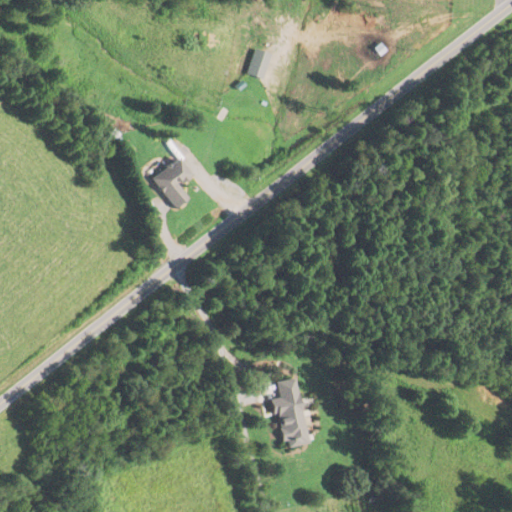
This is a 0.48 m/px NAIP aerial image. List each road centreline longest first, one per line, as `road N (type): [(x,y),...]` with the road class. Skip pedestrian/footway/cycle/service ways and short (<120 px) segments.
road 1 (residential): [(0,402),(511,1)]
road 2 (residential): [(173,266),(227,366),(264,511)]
